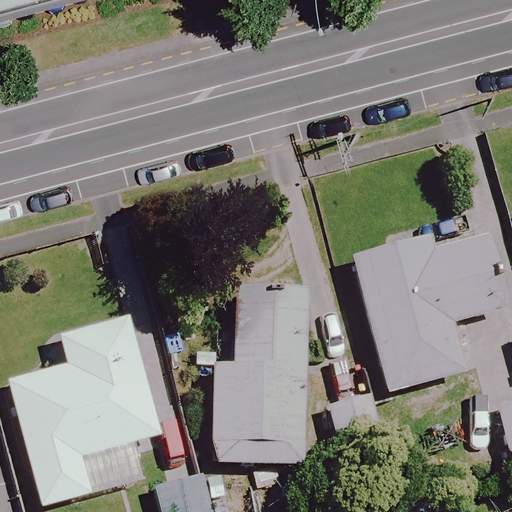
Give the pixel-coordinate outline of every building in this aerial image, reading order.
[(486,319),(467,249),(420,261),(417,248),(396,253),(340,269),(376,401),(453,380),(440,331),(486,319)] [(291,474),(294,298),(226,297),(225,373),(202,372),(200,472),(291,474)] [(148,443),(117,327),(48,345),(56,375),(0,389),(0,407),(27,511),(48,511),(131,490),(121,451),(148,443)] [(371,446),(358,401),(347,404),(315,414),(328,459),(371,446)] [(511,482),(511,407),(484,416),(504,484),(511,482)] [(200,511),(193,482),(182,485),(146,494),(150,511),(200,511)] [(419,511),(417,503),(386,511),(419,511)]
